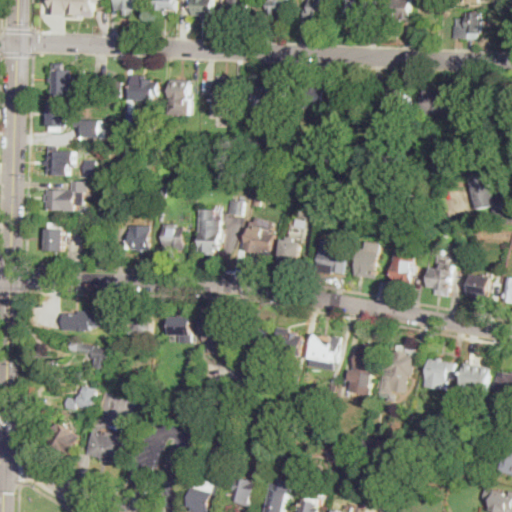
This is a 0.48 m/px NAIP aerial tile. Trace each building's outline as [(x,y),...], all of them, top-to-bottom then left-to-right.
[(105,0),(105,2),(97,2),(96,15),(51,13),(51,0),(105,0)] [(146,0),(146,10),(134,9),(133,15),(126,15),(126,10),(118,9),(118,0),(146,0)] [(179,0),(179,10),(168,10),(168,11),(157,11),(157,0),(179,0)] [(217,0),(217,16),(195,16),(195,0),(217,0)] [(250,0),(250,25),(230,24),(231,13),(229,13),(229,0),(250,0)] [(297,0),(297,8),(291,8),(291,12),(282,12),(282,14),(271,14),(271,0),(297,0)] [(333,0),(333,19),(308,18),(308,9),(312,10),(312,0),(333,0)] [(369,0),(369,18),(350,18),(350,0),(369,0)] [(413,0),(412,20),(406,19),(406,22),(390,21),(391,0),(413,0)] [(485,12),(485,33),(481,33),(481,39),(455,38),(456,25),(459,25),(458,18),(469,18),(469,12),(485,12)] [(66,69),(73,69),(73,94),(54,94),(54,62),(66,62),(66,69)] [(161,82),(161,95),(158,95),(158,101),(134,100),(135,76),(143,76),(143,79),(155,80),(154,82),(161,82)] [(124,97),(111,97),(110,80),(124,80),(124,97)] [(193,115),(173,114),(174,80),(193,80),(193,115)] [(237,116),(217,115),(217,81),(238,81),(237,116)] [(273,84),(273,87),(285,87),(285,99),(279,99),(279,109),(259,108),(259,85),(268,86),(268,84),(273,84)] [(367,91),(367,105),(361,105),(361,110),(341,109),(342,87),(350,87),(350,88),(354,89),(354,91),(367,91)] [(326,88),(327,105),(315,105),(315,107),(305,108),(305,104),(300,104),(300,88),(326,88)] [(397,119),(389,120),(388,89),(411,88),(411,113),(396,114),(397,119)] [(428,114),(424,92),(454,88),(457,109),(428,114)] [(72,116),(72,121),(104,121),(104,136),(86,136),(86,127),(67,127),(67,131),(53,131),(53,102),(80,102),(80,116),(72,116)] [(61,146),(61,151),(69,151),(69,175),(52,175),(52,165),(49,165),(49,160),(52,160),(52,146),(61,146)] [(495,196),(511,193),(511,211),(497,214),(496,205),(479,208),(474,173),(490,171),(489,162),(506,159),(509,176),(492,179),(495,196)] [(88,160),(100,160),(100,177),(88,177),(88,160)] [(91,192),(87,192),(87,206),(78,206),(78,210),(50,210),(50,202),(49,202),(49,194),(51,194),(51,189),(54,189),(54,185),(67,184),(67,189),(76,189),(76,182),(91,182),(91,192)] [(263,206),(257,205),(260,193),(266,194),(263,206)] [(248,202),(246,215),(231,213),(233,200),(248,202)] [(225,220),(224,249),(216,249),(216,255),(208,255),(209,251),(202,251),(203,210),(219,210),(218,220),(225,220)] [(309,219),(307,227),(297,225),(298,217),(309,219)] [(279,234),(273,254),(248,248),(255,221),(262,223),(261,227),(268,229),(268,231),(279,234)] [(65,229),(68,229),(68,236),(71,236),(70,242),(68,242),(67,252),(49,251),(50,243),(46,243),(47,236),(49,236),(50,229),(51,229),(52,222),(66,224),(65,229)] [(188,227),(187,251),(175,251),(175,246),(166,246),(166,224),(180,224),(180,227),(188,227)] [(155,227),(154,249),(127,249),(127,240),(133,240),(134,226),(155,227)] [(300,268),(282,264),(287,239),(306,243),(300,268)] [(350,253),(347,274),(337,273),(338,268),(332,267),(332,269),(326,269),(327,266),(322,265),(326,241),(347,245),(346,252),(350,253)] [(385,244),(379,278),(359,275),(364,247),(369,248),(371,241),(385,244)] [(415,285),(406,283),(405,286),(395,284),(401,248),(409,249),(408,253),(420,255),(415,285)] [(457,265),(452,296),(439,294),(440,288),(431,286),(435,267),(443,269),(444,262),(457,265)] [(489,302),(477,300),(478,296),(471,295),(475,274),(494,277),(489,302)] [(92,310),(92,314),(107,314),(108,326),(94,326),(94,330),(66,331),(65,313),(81,313),(81,311),(92,310)] [(157,316),(157,335),(152,334),(152,337),(145,337),(145,334),(135,334),(135,333),(129,333),(130,317),(135,317),(135,316),(157,316)] [(195,317),(195,336),(173,336),(173,333),(168,333),(168,318),(173,318),(173,317),(195,317)] [(226,322),(227,324),(236,325),(235,332),(231,332),(228,354),(212,352),(213,341),(207,340),(209,321),(216,322),(216,321),(226,322)] [(263,325),(262,328),(273,331),(269,348),(244,342),(247,325),(255,327),(256,323),(263,325)] [(302,355),(278,351),(282,326),(293,328),(293,332),(301,333),(301,335),(306,335),(302,355)] [(345,344),(343,350),(340,363),(338,363),(336,370),(312,366),(318,334),(344,339),(343,344),(345,344)] [(114,348),(110,370),(98,367),(100,361),(95,360),(97,353),(80,350),(82,342),(114,348)] [(382,345),(375,385),(356,382),(362,346),(366,346),(367,343),(382,345)] [(414,352),(414,355),(419,356),(415,375),(411,375),(410,385),(397,383),(395,393),(398,394),(397,402),(390,400),(391,392),(384,390),(391,351),(399,352),(400,350),(414,352)] [(460,363),(457,379),(451,378),(449,390),(429,387),(434,358),(460,363)] [(198,361),(196,379),(189,378),(191,361),(198,361)] [(496,368),(492,392),(465,388),(470,363),(496,368)] [(255,392),(243,389),(245,376),(241,375),(243,367),(259,371),(255,392)] [(511,394),(509,394),(508,401),(497,399),(501,372),(511,373),(511,394)] [(302,376),(299,389),(293,387),(295,375),(302,376)] [(338,384),(335,398),(329,397),(332,383),(338,384)] [(99,388),(94,409),(87,407),(86,411),(68,407),(71,397),(75,398),(78,387),(85,389),(86,385),(99,388)] [(346,404),(339,402),(342,390),(348,392),(346,404)] [(225,429),(214,425),(218,415),(229,419),(225,429)] [(84,438),(73,455),(53,443),(58,435),(54,433),(59,423),(84,438)] [(127,438),(122,461),(92,454),(98,431),(127,438)] [(374,441),(371,451),(363,449),(366,439),(374,441)] [(502,445),(500,454),(486,450),(488,441),(502,445)] [(511,472),(502,470),(507,450),(511,451),(511,472)] [(224,478),(223,485),(227,486),(221,511),(214,510),(213,511),(197,511),(194,511),(202,478),(212,481),(214,475),(224,478)] [(259,497),(256,496),(252,507),(236,502),(243,477),(263,483),(259,497)] [(265,511),(274,478),(278,479),(279,478),(295,482),(295,484),(296,485),(294,492),(293,491),(287,511),(265,511)] [(511,504),(509,511),(489,511),(496,487),(511,491),(511,504)] [(484,491),(481,500),(474,498),(477,489),(484,491)] [(324,498),(323,508),(325,508),(324,511),(301,511),(302,504),(308,505),(310,495),(324,498)] [(416,496),(431,500),(431,499),(436,500),(435,506),(440,507),(438,511),(404,511),(406,507),(410,508),(411,502),(414,503),(416,496)] [(358,505),(356,511),(338,511),(339,509),(346,511),(349,502),(358,505)]
